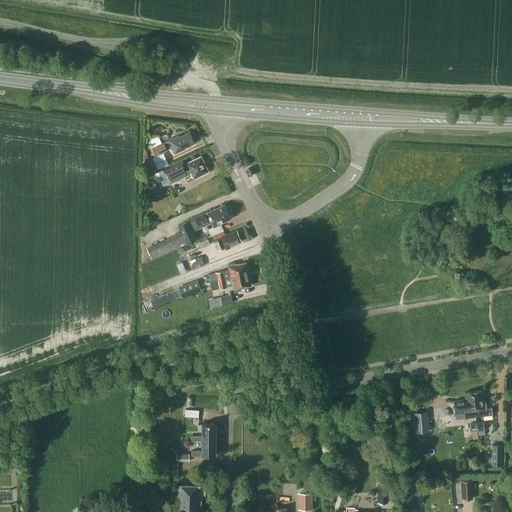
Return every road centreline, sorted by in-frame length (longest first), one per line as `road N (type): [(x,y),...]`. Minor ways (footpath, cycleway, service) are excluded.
road 1 (residential): [(295,377),(321,385),(511,351)]
road 2 (primary): [(217,106),(0,77)]
road 3 (residential): [(263,230),(348,179),(364,117)]
road 4 (residential): [(295,377),(289,362),(298,311),(263,230)]
road 5 (primary): [(364,117),(217,106)]
road 6 (primary): [(364,117),(511,124)]
road 7 (residential): [(263,230),(220,142),(217,106)]
